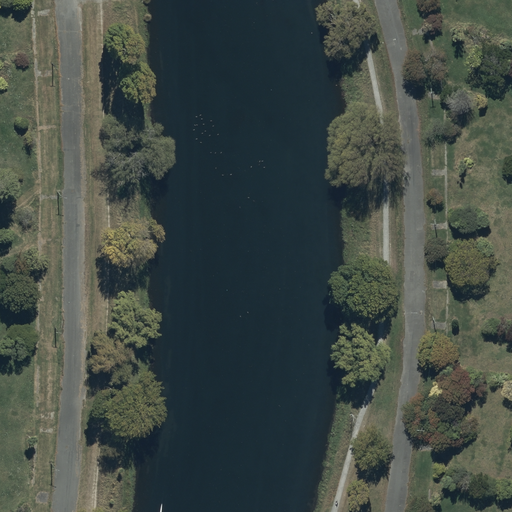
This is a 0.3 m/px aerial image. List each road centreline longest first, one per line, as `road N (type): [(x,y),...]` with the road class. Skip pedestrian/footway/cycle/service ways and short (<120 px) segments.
road 1 (track): [(393,0),(412,89),(419,195),(418,297),(390,511)]
road 2 (track): [(64,511),(77,233),(68,0)]
